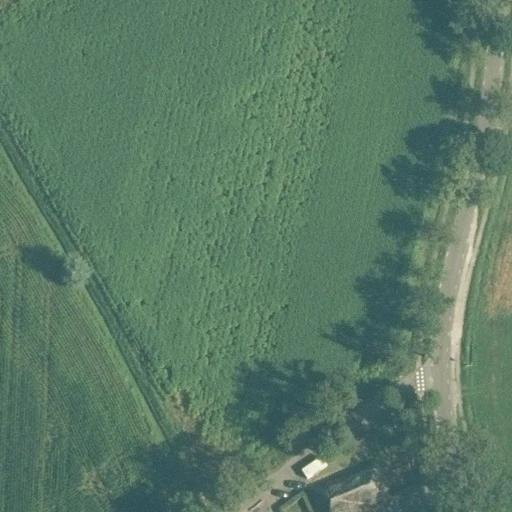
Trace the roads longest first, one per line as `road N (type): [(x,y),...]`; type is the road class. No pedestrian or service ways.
road 1 (tertiary): [(438,378),(452,262),(483,145),(498,0)]
road 2 (unclassified): [(231,511),(394,391),(438,378)]
road 3 (tertiary): [(469,511),(438,378)]
